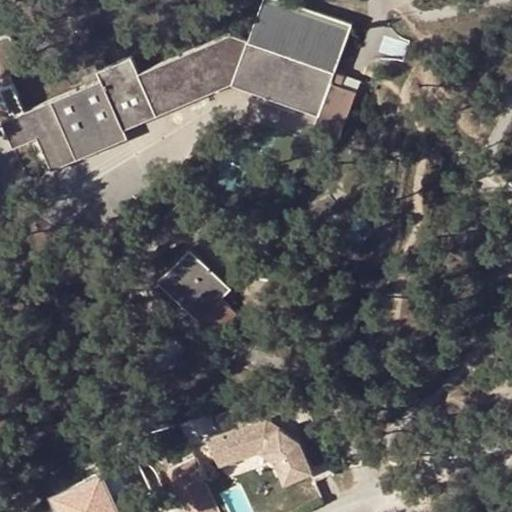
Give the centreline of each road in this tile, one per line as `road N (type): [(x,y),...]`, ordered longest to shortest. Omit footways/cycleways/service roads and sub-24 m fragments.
road 1 (track): [(410,0),(424,53),(421,187),(395,313),(393,423)]
road 2 (unclassified): [(353,511),(511,430)]
